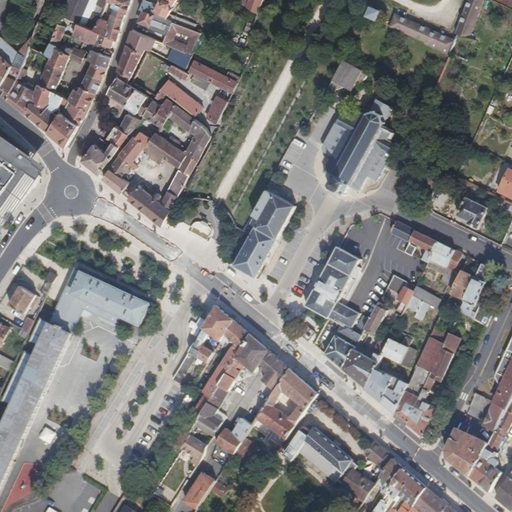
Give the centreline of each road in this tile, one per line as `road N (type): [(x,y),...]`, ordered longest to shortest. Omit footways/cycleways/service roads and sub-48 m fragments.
road 1 (residential): [(172,321),(90,450),(118,459),(140,431),(185,340),(180,329)]
road 2 (secondary): [(261,324),(428,463)]
road 3 (residential): [(70,192),(73,151),(138,0)]
road 4 (residential): [(428,463),(511,294)]
road 5 (residential): [(511,263),(375,203),(347,204)]
road 6 (secondary): [(70,192),(202,275)]
road 7 (residential): [(261,324),(322,218),(347,204)]
